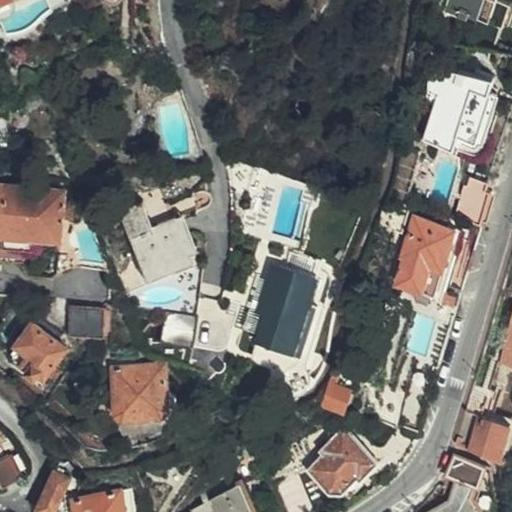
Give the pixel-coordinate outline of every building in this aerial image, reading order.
[(468,35),(466,52),(502,56),(511,57),(511,13),(479,10),(476,36),(468,35)] [(511,57),(502,56),(498,80),(511,81),(511,57)] [(467,148),(492,76),(473,69),(468,84),(456,80),(453,90),(449,90),(433,143),(450,149),(453,143),(467,148)] [(0,261),(1,262),(10,176),(0,175),(0,177),(0,261)] [(10,176),(1,262),(22,264),(25,236),(62,240),(67,189),(16,184),(17,177),(10,176)] [(481,226),(493,186),(462,178),(456,197),(451,217),(481,226)] [(268,209),(275,184),(260,179),(252,204),(268,209)] [(282,186),(275,184),(268,209),(252,204),(250,211),(271,218),(282,186)] [(149,205),(146,199),(121,210),(144,270),(173,258),(176,262),(194,255),(178,216),(153,225),(146,206),(149,205)] [(447,216),(435,213),(433,221),(444,225),(447,216)] [(415,290),(414,296),(437,303),(442,288),(454,292),(459,293),(464,276),(451,272),(442,269),(455,228),(444,225),(433,221),(414,215),(395,272),(398,273),(395,284),(415,290)] [(442,269),(451,272),(463,231),(455,228),(442,269)] [(293,347),(295,347),(304,317),(309,298),(316,300),(319,291),(316,290),(320,277),(275,263),(261,310),(268,313),(257,354),(275,360),(277,356),(289,360),(293,347)] [(437,303),(414,296),(411,306),(440,315),(443,307),(449,308),(454,292),(442,288),(437,303)] [(304,317),(313,320),(319,301),(316,300),(309,298),(304,317)] [(73,334),(90,335),(91,308),(74,306),(73,334)] [(107,337),(108,309),(91,308),(90,335),(107,337)] [(511,310),(499,364),(511,367),(511,310)] [(196,345),(200,316),(168,311),(165,341),(196,345)] [(304,317),(295,347),(306,350),(314,320),(313,320),(304,317)] [(47,329),(50,324),(44,319),(41,323),(39,322),(32,332),(29,331),(21,342),(35,352),(29,360),(32,363),(31,368),(33,373),(37,375),(43,372),(48,375),(69,346),(47,329)] [(120,413),(126,418),(165,415),(169,410),(167,365),(117,369),(120,413)] [(314,397),(306,400),(346,412),(353,389),(328,383),(326,386),(321,391),(314,397)] [(481,418),(486,420),(495,394),(473,387),(457,433),(453,445),(469,451),(481,418)] [(165,415),(126,418),(126,432),(166,429),(165,415)] [(469,451),(494,461),(509,428),(486,420),(481,418),(469,451)] [(299,461),(317,481),(327,493),(329,493),(342,493),(357,480),(359,482),(377,464),(345,428),(318,453),(314,448),(299,461)] [(26,477),(12,450),(0,454),(0,473),(6,486),(26,477)] [(484,468),(451,455),(444,475),(458,479),(449,503),(430,511),(481,511),(479,505),(477,506),(472,497),(474,485),(478,486),(484,468)] [(86,484),(58,471),(41,510),(46,511),(59,511),(69,490),(80,495),(86,484)] [(254,511),(256,511),(242,483),(227,491),(220,479),(201,489),(207,502),(192,510),(193,511),(254,511)] [(363,485),(359,482),(357,480),(342,493),(347,499),(363,485)] [(327,493),(317,481),(310,488),(321,500),(329,493),(327,493)] [(118,491),(117,484),(95,488),(96,495),(80,498),(83,511),(139,511),(134,488),(118,491)]
